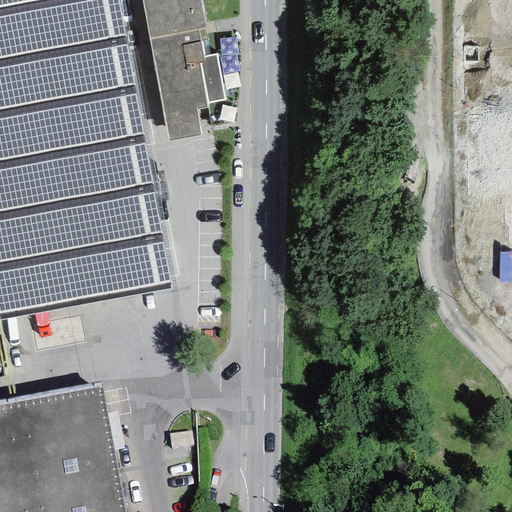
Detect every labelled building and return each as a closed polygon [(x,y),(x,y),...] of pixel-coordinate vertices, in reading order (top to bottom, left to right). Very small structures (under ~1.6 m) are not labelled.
[(120,0),(0,0),(0,315),(173,284),(120,0)] [(139,0),(166,144),(221,134),(196,0),(139,0)] [(471,109),(504,106),(504,98),(471,100),(471,109)] [(505,164),(506,109),(470,109),(469,164),(505,164)] [(471,187),(470,253),(507,253),(507,188),(471,187)] [(125,511),(101,385),(0,404),(0,511),(125,511)]
